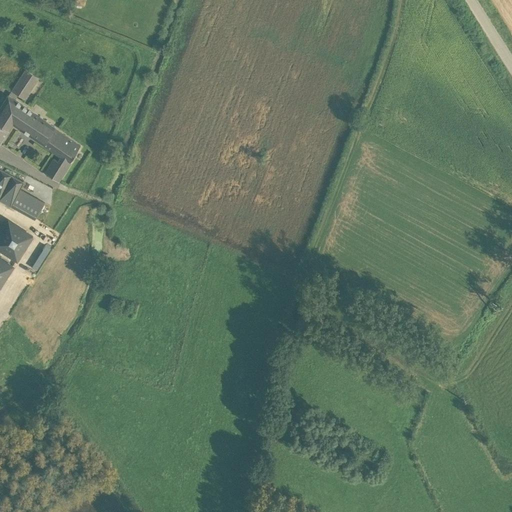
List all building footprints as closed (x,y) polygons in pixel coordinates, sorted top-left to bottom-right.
[(10,91),(23,99),(37,78),(24,69),(10,91)] [(44,172),(59,182),(71,164),(69,162),(80,146),(53,128),(54,127),(7,95),(0,105),(0,141),(12,125),(54,154),(44,172)] [(9,206),(34,220),(44,202),(19,189),(22,181),(0,168),(0,199),(10,205),(9,206)] [(0,228),(0,250),(17,261),(34,235),(7,218),(0,228)] [(0,287),(13,268),(0,259),(0,287)] [(137,305),(110,298),(107,311),(133,318),(137,305)]
